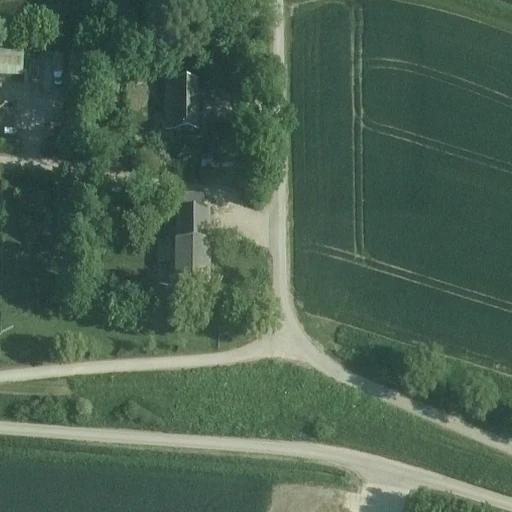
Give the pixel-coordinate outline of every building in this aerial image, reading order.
[(224,40),(224,51),(239,52),(240,40),(224,40)] [(173,133),(196,133),(196,85),(165,84),(165,113),(173,113),(173,133)] [(238,157),(200,156),(200,168),(238,168),(238,157)] [(202,197),(174,197),(174,213),(202,214),(202,197)] [(207,287),(208,214),(202,214),(174,213),(174,273),(153,273),(152,306),(174,306),(174,286),(207,287)] [(110,284),(108,296),(149,302),(151,290),(110,284)]
